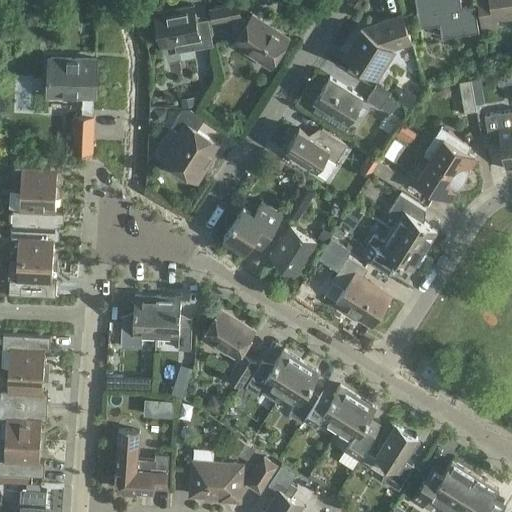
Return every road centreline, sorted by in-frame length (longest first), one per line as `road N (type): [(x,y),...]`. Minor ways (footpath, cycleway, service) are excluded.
road 1 (residential): [(182,251),(342,0)]
road 2 (residential): [(378,370),(212,261),(182,251)]
road 3 (residential): [(378,370),(476,218),(511,195)]
road 4 (residential): [(77,511),(91,315)]
road 5 (residential): [(511,456),(378,370)]
